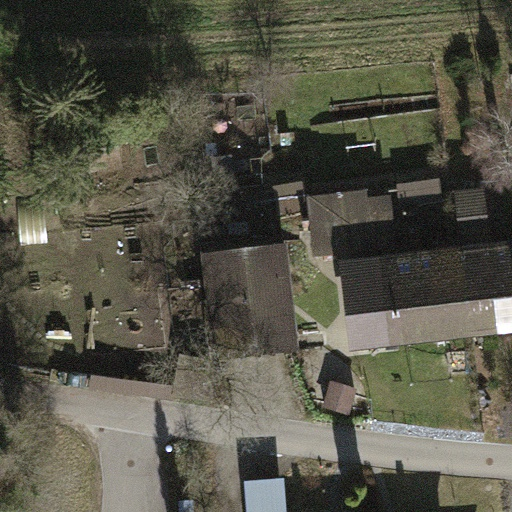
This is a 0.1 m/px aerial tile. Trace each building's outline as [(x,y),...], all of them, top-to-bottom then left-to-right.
[(156,133),(105,137),(107,168),(158,165),(156,133)] [(322,214),(289,216),(292,249),(325,246),(322,214)] [(465,230),(410,235),(413,261),(467,256),(465,230)] [(395,233),(339,238),(344,284),(399,280),(395,233)] [(304,380),(293,267),(221,273),(231,387),(304,380)] [(469,275),(477,373),(511,370),(511,284),(505,285),(503,272),(469,275)] [(431,292),(347,299),(354,384),(477,373),(469,275),(430,278),(431,292)] [(286,511),(286,492),(241,493),(241,511),(286,511)]
